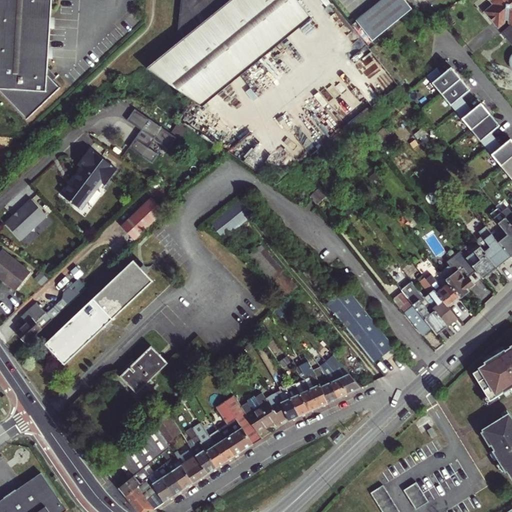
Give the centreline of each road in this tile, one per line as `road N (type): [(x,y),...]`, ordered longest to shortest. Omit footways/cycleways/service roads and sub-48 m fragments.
road 1 (tertiary): [(314,481),(511,296)]
road 2 (secondary): [(112,511),(0,357)]
